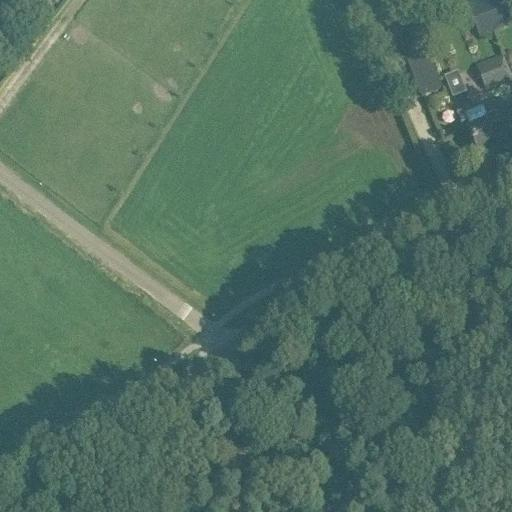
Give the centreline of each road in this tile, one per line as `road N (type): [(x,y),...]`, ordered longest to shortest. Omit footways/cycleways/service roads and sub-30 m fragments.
road 1 (unclassified): [(233,348),(511,190)]
road 2 (unclassified): [(233,348),(0,171)]
road 3 (unclassified): [(0,486),(233,348)]
